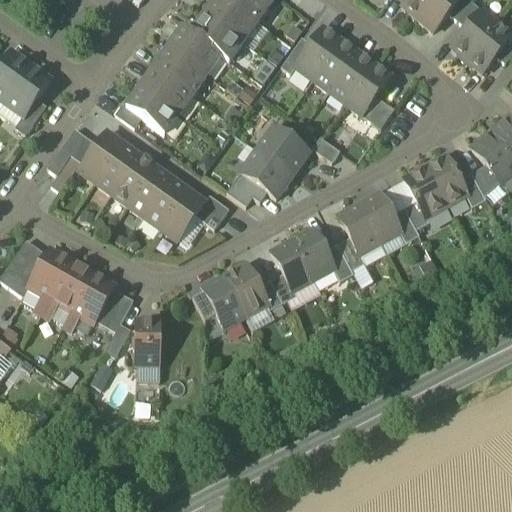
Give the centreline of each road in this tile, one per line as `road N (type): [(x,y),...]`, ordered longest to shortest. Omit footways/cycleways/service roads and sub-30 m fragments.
road 1 (residential): [(8,204),(134,276),(179,277),(438,134),(451,104),(427,70),(334,4)]
road 2 (secondary): [(511,346),(196,511)]
road 3 (residential): [(88,93),(8,204)]
